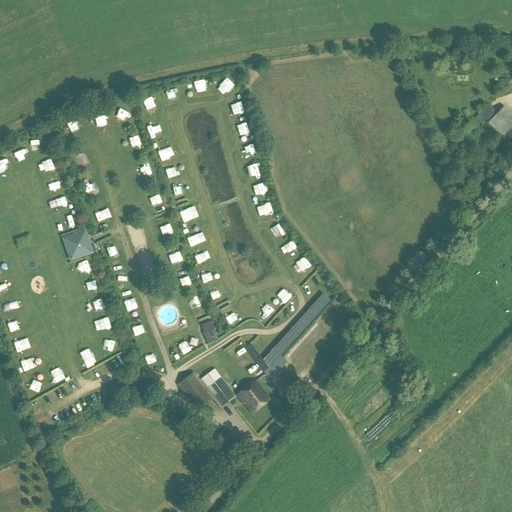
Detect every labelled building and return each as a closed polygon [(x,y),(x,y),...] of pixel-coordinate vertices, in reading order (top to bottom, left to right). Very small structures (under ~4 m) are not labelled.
[(437,50),(445,45),(441,38),(433,43),(437,50)] [(227,79),(227,92),(235,91),(235,79),(227,79)] [(168,90),(169,100),(179,99),(178,89),(168,90)] [(489,119),(495,111),(487,105),(481,113),(489,119)] [(488,123),(495,130),(511,114),(503,107),(498,112),(488,123)] [(96,114),(100,125),(110,120),(106,110),(96,114)] [(511,114),(495,130),(503,137),(509,131),(511,127),(511,114)] [(68,121),(75,132),(84,126),(77,116),(68,121)] [(154,129),(158,137),(166,134),(163,125),(154,129)] [(131,139),(135,149),(145,145),(141,135),(131,139)] [(247,155),(257,153),(255,140),(245,142),(247,155)] [(163,158),(173,156),(171,146),(161,147),(163,158)] [(14,150),(16,161),(25,159),(23,149),(14,150)] [(87,152),(77,157),(81,165),(91,160),(87,152)] [(54,158),(49,160),(54,172),(59,170),(54,158)] [(258,174),(263,172),(258,162),(253,164),(258,174)] [(153,164),(142,166),(144,177),(155,175),(153,164)] [(52,179),(54,189),(64,188),(62,177),(52,179)] [(100,182),(89,185),(91,196),(102,193),(100,182)] [(256,184),(259,197),(268,194),(265,182),(256,184)] [(185,193),(182,187),(175,190),(178,197),(185,193)] [(68,196),(59,200),(63,209),(72,205),(68,196)] [(266,214),(275,210),(272,201),(262,205),(266,214)] [(97,213),(101,222),(112,218),(108,209),(97,213)] [(187,222),(195,219),(191,210),(183,214),(187,222)] [(67,219),(71,227),(78,224),(75,215),(67,219)] [(164,228),(169,238),(177,234),(172,225),(164,228)] [(94,255),(85,231),(61,240),(70,264),(94,255)] [(191,237),(195,248),(205,244),(201,233),(191,237)] [(123,257),(116,247),(109,251),(115,261),(123,257)] [(311,261),(302,269),(311,278),(319,270),(311,261)] [(97,293),(102,291),(98,279),(92,281),(97,293)] [(191,300),(195,310),(205,307),(200,296),(191,300)] [(265,308),(274,316),(281,308),(272,301),(265,308)] [(236,328),(246,323),(240,312),(231,317),(236,328)] [(105,317),(99,319),(104,331),(109,328),(105,317)] [(14,334),(23,329),(18,321),(9,326),(14,334)] [(201,325),(204,332),(203,332),(207,344),(218,340),(211,322),(201,325)] [(141,341),(150,336),(144,326),(136,330),(141,341)] [(187,357),(196,353),(190,342),(181,346),(187,357)] [(95,351),(84,356),(89,368),(100,363),(95,351)] [(147,355),(151,367),(161,363),(156,351),(147,355)] [(24,358),(29,369),(35,366),(31,355),(24,358)] [(380,364),(386,372),(393,367),(388,359),(380,364)] [(110,372),(117,370),(114,362),(107,364),(110,372)] [(63,367),(54,370),(57,382),(67,380),(63,367)] [(177,385),(196,410),(213,397),(206,388),(194,372),(177,385)] [(221,377),(206,388),(213,397),(221,408),(236,396),(235,396),(221,377)] [(37,388),(46,389),(47,379),(38,378),(37,388)] [(237,395),(244,404),(245,403),(253,413),(270,399),(256,381),(237,395)] [(388,414),(374,428),(381,435),(395,421),(388,414)]
